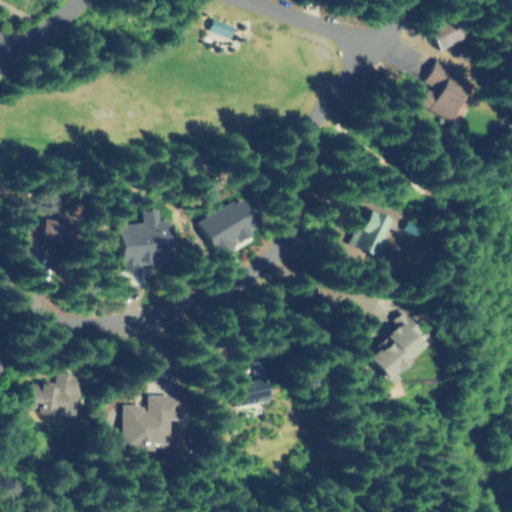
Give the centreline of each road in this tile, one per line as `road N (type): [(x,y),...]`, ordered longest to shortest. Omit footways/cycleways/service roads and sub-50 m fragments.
road 1 (residential): [(356,35),(368,44),(310,128),(288,227),(260,267),(191,301),(110,326),(56,318),(0,274)]
road 2 (residential): [(79,0),(356,35)]
